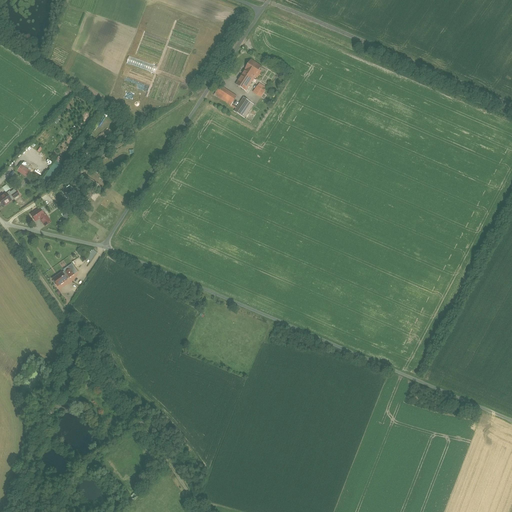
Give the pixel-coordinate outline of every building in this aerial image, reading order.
[(237,82),(247,88),(262,66),(251,59),(237,82)] [(269,86),(260,80),(254,90),(262,95),(263,95),(265,91),(269,86)] [(223,84),(217,93),(232,104),(235,100),(239,94),(223,84)] [(245,95),(239,103),(237,107),(235,109),(246,116),(255,102),(245,95)] [(65,164),(56,159),(45,175),(53,181),(65,164)] [(23,161),(19,166),(28,172),(32,168),(23,161)] [(8,181),(3,185),(7,190),(11,186),(8,181)] [(7,194),(0,198),(0,202),(3,207),(12,201),(7,194)] [(40,205),(31,212),(36,219),(40,216),(45,212),(40,205)] [(46,212),(45,212),(40,216),(44,222),(46,224),(52,220),(46,212)] [(93,250),(87,259),(91,262),(97,253),(93,250)] [(53,280),(57,286),(66,280),(62,273),(57,276),(58,277),(53,280)]
